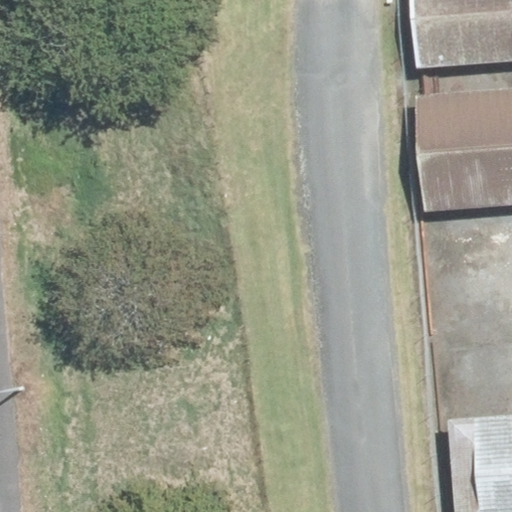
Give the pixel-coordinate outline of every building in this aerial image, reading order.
[(511,0),(420,0),(428,81),(511,74),(511,0)] [(511,99),(419,108),(429,232),(511,224),(511,99)] [(511,258),(438,264),(443,327),(511,321),(511,258)] [(511,329),(439,331),(441,429),(511,428),(511,437),(511,436),(511,329)] [(511,511),(511,453),(463,458),(467,511),(511,511)]
